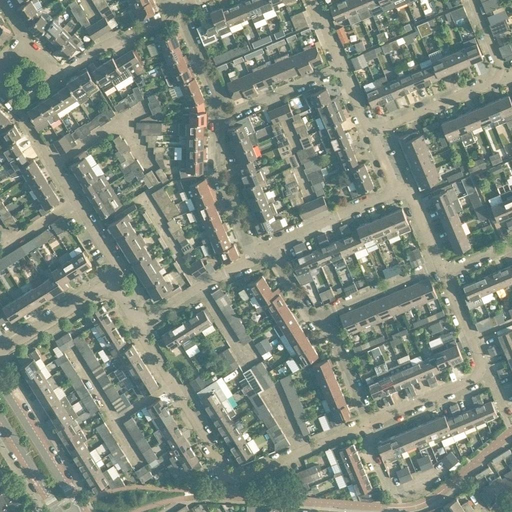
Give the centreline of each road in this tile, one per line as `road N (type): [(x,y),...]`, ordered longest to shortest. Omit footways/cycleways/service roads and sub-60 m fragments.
road 1 (residential): [(135,327),(225,473),(242,477),(360,429)]
road 2 (residential): [(370,132),(497,80),(470,0)]
road 3 (residential): [(22,35),(65,74),(176,13)]
road 4 (residential): [(255,259),(218,172),(217,114)]
road 5 (residential): [(261,248),(387,194),(392,183)]
road 6 (tertiary): [(78,511),(0,384)]
road 7 (residential): [(135,327),(255,259)]
road 8 (residential): [(75,202),(0,91)]
road 9 (residential): [(217,114),(341,65)]
road 10 (residential): [(367,426),(488,376)]
road 11 (residential): [(439,264),(320,314)]
road 12 (residential): [(0,352),(108,284)]
road 13 (residential): [(367,426),(320,314)]
